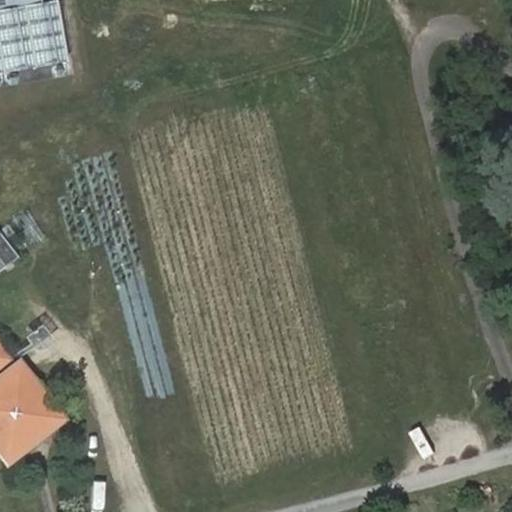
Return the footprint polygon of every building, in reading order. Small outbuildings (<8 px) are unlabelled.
[(7,0),(0,0),(0,72),(66,61),(55,0),(43,0),(8,6),(7,0)] [(0,221),(0,255),(16,241),(0,221)] [(0,430),(11,443),(35,424),(44,417),(65,400),(49,380),(44,375),(40,369),(20,345),(0,361),(0,347),(7,342),(0,334),(0,430)] [(40,369),(44,375),(49,380),(53,376),(44,365),(40,369)] [(44,417),(35,424),(39,429),(48,422),(44,417)]
